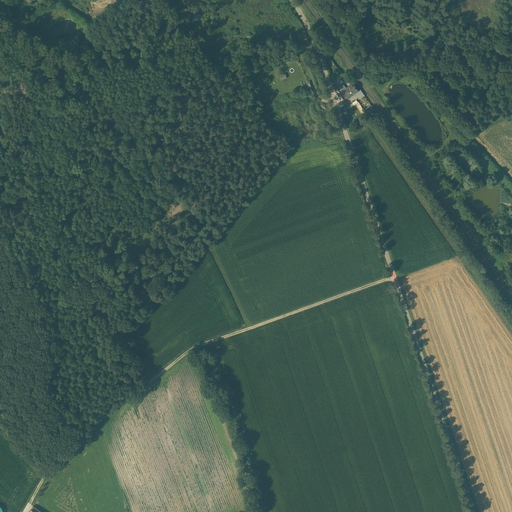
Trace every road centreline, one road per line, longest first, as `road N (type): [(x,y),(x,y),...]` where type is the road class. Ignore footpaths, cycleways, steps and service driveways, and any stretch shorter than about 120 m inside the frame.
road 1 (track): [(394,277),(190,347),(79,431),(54,464),(40,417),(39,333),(0,224)]
road 2 (unclassified): [(291,0),(331,87),(474,511)]
road 3 (track): [(511,193),(411,78),(394,74),(381,87),(511,278)]
